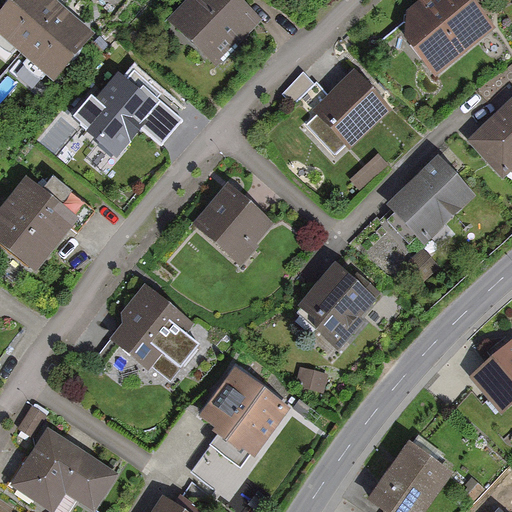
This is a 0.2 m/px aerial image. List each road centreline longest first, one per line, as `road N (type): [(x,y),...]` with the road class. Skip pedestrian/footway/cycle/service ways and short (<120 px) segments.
road 1 (residential): [(355,0),(217,131),(0,426)]
road 2 (tertiary): [(303,511),(383,394),(511,267)]
